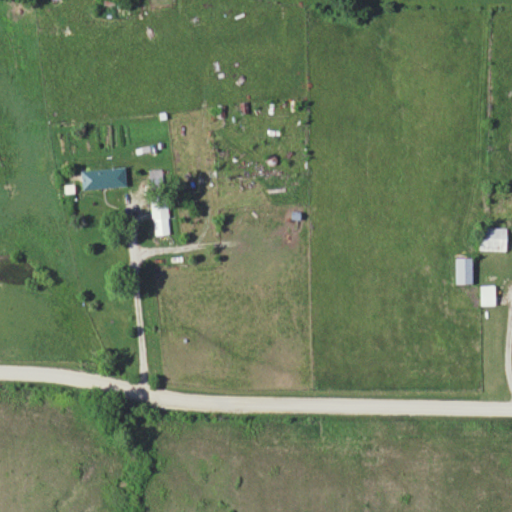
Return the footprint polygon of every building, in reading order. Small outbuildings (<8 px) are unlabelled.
[(79,170),(79,189),(116,188),(115,169),(79,170)] [(149,191),(162,190),(161,169),(148,170),(149,191)] [(168,235),(168,199),(151,199),(151,235),(168,235)] [(476,250),(505,250),(505,227),(476,227),(476,250)] [(470,257),(454,257),(454,283),(470,283),(470,257)] [(478,305),(493,305),(493,285),(478,285),(478,305)]
